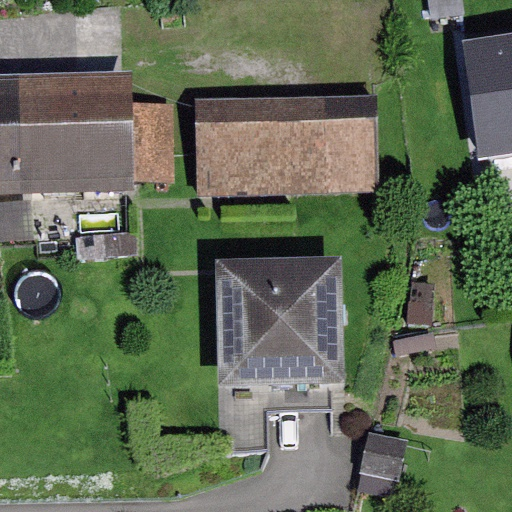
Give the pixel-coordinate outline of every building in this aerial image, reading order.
[(511,46),(464,53),(479,170),(511,166),(511,46)] [(116,84),(0,91),(0,195),(167,184),(162,109),(118,112),(116,84)] [(377,105),(198,108),(199,204),(379,201),(377,105)] [(345,268),(216,271),(219,397),(348,394),(345,268)] [(406,496),(411,444),(374,441),(369,492),(406,496)]
